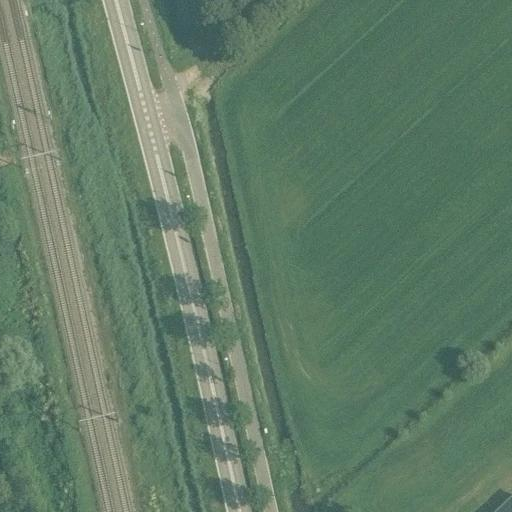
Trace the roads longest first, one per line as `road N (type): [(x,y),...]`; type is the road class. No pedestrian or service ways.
road 1 (unclassified): [(271,511),(170,91)]
road 2 (tertiary): [(236,511),(145,105)]
road 3 (track): [(277,0),(170,91)]
